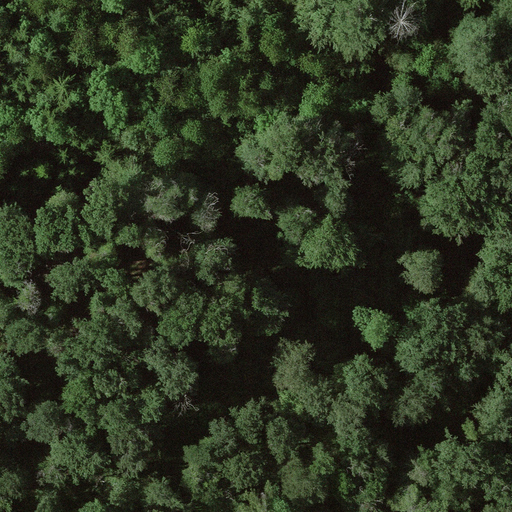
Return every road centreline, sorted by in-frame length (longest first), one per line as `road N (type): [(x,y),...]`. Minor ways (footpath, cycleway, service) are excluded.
road 1 (track): [(511,168),(439,110),(291,83),(146,0)]
road 2 (track): [(106,432),(130,498),(178,511)]
